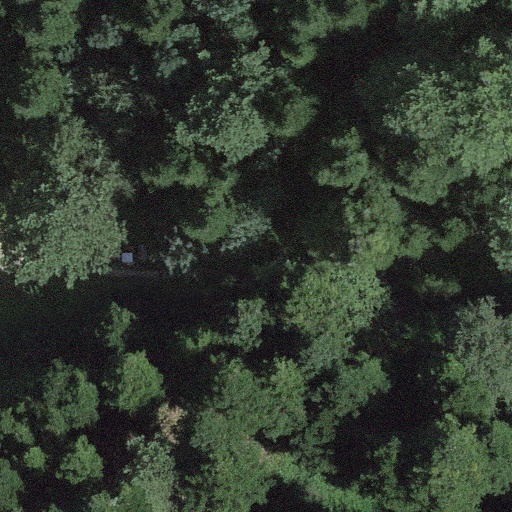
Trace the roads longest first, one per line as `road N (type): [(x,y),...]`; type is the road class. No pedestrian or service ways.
road 1 (track): [(511,235),(0,281)]
road 2 (track): [(0,140),(34,177),(89,275)]
